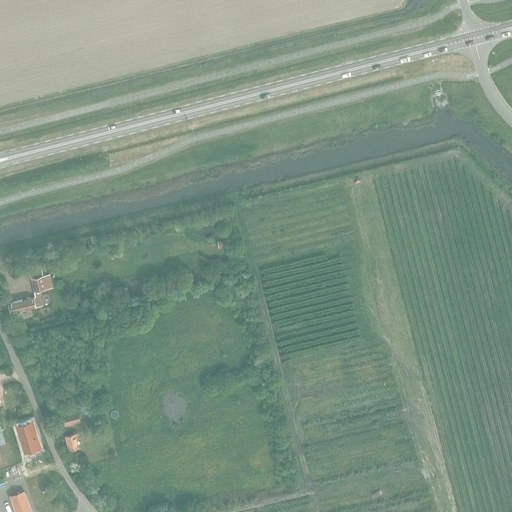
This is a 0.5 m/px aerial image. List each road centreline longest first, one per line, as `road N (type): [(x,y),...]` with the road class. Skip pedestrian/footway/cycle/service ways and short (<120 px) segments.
road 1 (secondary): [(52,146),(471,38)]
road 2 (unclassified): [(94,511),(59,457),(0,326)]
